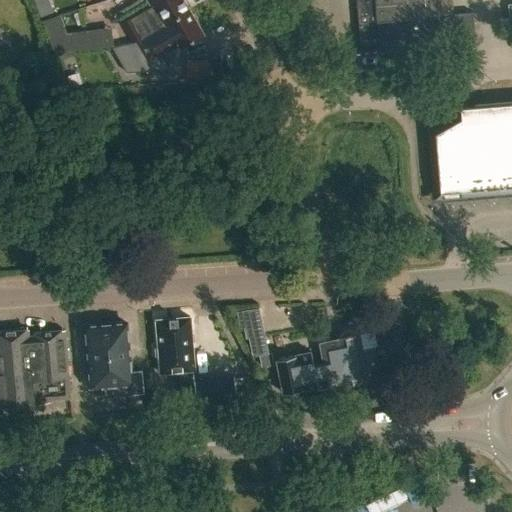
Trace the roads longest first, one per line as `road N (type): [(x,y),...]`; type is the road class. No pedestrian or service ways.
road 1 (primary): [(0,466),(499,422)]
road 2 (residential): [(0,300),(329,278)]
road 3 (residential): [(283,104),(415,94),(468,71),(511,68)]
road 4 (unclassified): [(329,278),(283,104)]
road 5 (unclassified): [(455,279),(329,278)]
